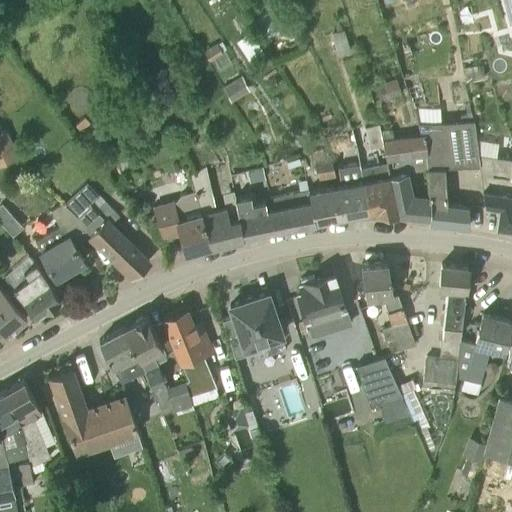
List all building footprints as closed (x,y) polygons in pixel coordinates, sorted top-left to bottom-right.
[(511,0),(503,0),(510,25),(511,24),(511,0)] [(350,48),(344,30),(332,34),(338,52),(350,48)] [(223,52),(217,42),(203,50),(209,60),(223,52)] [(465,80),(486,77),(484,64),(463,67),(465,80)] [(231,100),(250,90),(242,76),(223,86),(231,100)] [(402,94),(398,78),(375,85),(380,100),(402,94)] [(180,98),(173,90),(169,94),(175,101),(180,98)] [(478,153),(473,120),(418,122),(420,135),(424,134),(425,151),(426,167),(445,166),(479,165),(478,153)] [(381,129),(379,124),(365,127),(370,147),(383,144),(381,129)] [(0,149),(9,146),(13,144),(6,127),(0,129),(0,149)] [(409,170),(414,170),(412,154),(425,151),(424,134),(420,135),(395,139),(393,128),(381,129),(383,144),(387,161),(384,162),(387,172),(397,213),(429,216),(428,191),(413,190),(409,170)] [(335,175),(332,158),(325,159),(323,152),(314,154),(319,178),(335,175)] [(507,158),(478,153),(479,165),(484,202),(500,205),(507,158)] [(286,162),(288,167),(301,163),(299,157),(286,162)] [(511,226),(511,158),(507,158),(500,205),(497,224),(511,226)] [(397,213),(387,172),(384,162),(361,166),(361,167),(369,210),(369,211),(377,210),(378,211),(397,213)] [(339,167),(342,184),(337,185),(343,215),(369,210),(361,167),(361,166),(360,163),(339,167)] [(266,178),(263,166),(248,169),(250,181),(266,178)] [(469,206),(447,203),(445,166),(426,167),(426,169),(428,191),(429,216),(429,221),(469,226),(470,224),(469,224),(469,206)] [(46,179),(46,171),(41,167),(34,175),(42,183),(46,179)] [(243,235),(236,202),(215,208),(204,167),(190,174),(195,191),(211,244),(243,235)] [(316,220),(310,191),(307,180),(299,182),(301,193),(270,199),(271,209),(275,228),(316,220)] [(337,185),(310,191),(316,220),(343,215),(337,185)] [(164,237),(181,232),(187,250),(211,244),(195,191),(182,195),(178,200),(155,206),(164,237)] [(275,228),(271,209),(267,209),(265,198),(252,201),(251,193),(235,196),(236,202),(243,235),(275,228)] [(120,216),(100,195),(78,216),(90,235),(132,274),(149,261),(111,224),(120,216)] [(84,260),(75,244),(90,235),(78,216),(77,215),(63,202),(51,209),(60,225),(36,240),(42,250),(41,251),(56,276),(84,260)] [(0,221),(13,235),(23,226),(5,206),(0,211),(0,221)] [(61,296),(36,261),(24,270),(28,276),(13,287),(37,314),(61,296)] [(386,261),(362,263),(368,304),(385,302),(393,324),(383,328),(391,352),(416,343),(415,340),(423,337),(412,307),(404,310),(398,292),(392,294),(386,261)] [(460,339),(468,266),(442,264),(439,286),(447,287),(440,358),(426,356),(424,383),(455,386),(456,377),(460,339)] [(298,294),(306,320),(311,336),(329,331),(324,314),(345,307),(335,277),(334,272),(323,275),(315,278),(314,274),(300,278),(302,282),(300,283),(303,293),(298,294)] [(27,318),(0,286),(0,326),(7,335),(27,318)] [(267,290),(229,303),(233,314),(224,317),(236,355),(261,347),(259,339),(281,332),(267,290)] [(216,387),(196,336),(197,335),(187,308),(163,318),(179,357),(188,379),(185,382),(194,409),(193,405),(218,397),(214,387),(216,387)] [(504,349),(511,321),(482,314),(475,343),(460,339),(456,377),(480,383),(489,347),(504,349)] [(152,352),(162,347),(147,315),(124,327),(137,354),(147,372),(162,413),(175,408),(177,414),(194,409),(185,382),(167,389),(159,366),(152,352)] [(124,361),(137,354),(124,327),(99,340),(115,371),(126,365),(124,361)] [(402,397),(384,355),(378,357),(356,364),(370,407),(402,397)] [(77,452),(139,431),(126,395),(86,409),(72,368),(50,376),(77,452)] [(47,421),(42,409),(41,409),(24,378),(3,390),(21,421),(26,441),(29,460),(30,465),(49,457),(45,445),(36,425),(47,421)] [(430,426),(412,385),(400,389),(432,462),(441,438),(430,438),(426,428),(430,426)] [(26,441),(21,421),(3,390),(0,391),(0,432),(1,434),(4,447),(26,441)] [(511,396),(499,393),(484,452),(511,458),(511,396)] [(231,407),(234,426),(249,424),(247,406),(231,407)] [(261,433),(258,426),(250,428),(253,436),(260,433),(261,433)] [(0,498),(15,495),(4,447),(1,434),(0,432),(0,498)] [(481,448),(483,440),(469,435),(463,454),(467,455),(461,472),(472,476),(478,460),(479,460),(483,449),(481,448)] [(195,457),(192,447),(178,451),(181,461),(195,457)] [(33,482),(30,465),(29,460),(19,463),(23,484),(33,482)] [(68,481),(64,466),(54,469),(58,483),(68,481)]
